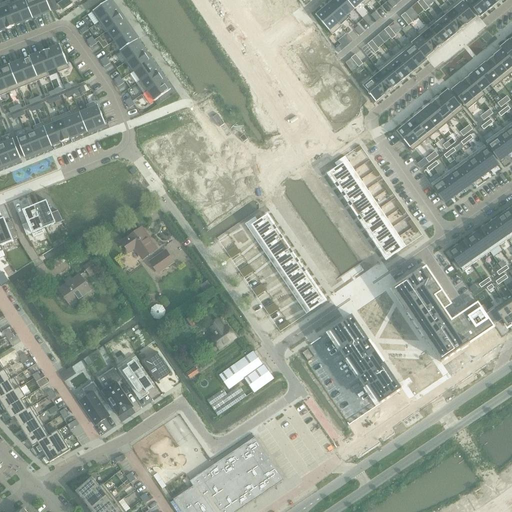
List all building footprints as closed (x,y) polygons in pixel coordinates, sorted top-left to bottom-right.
[(6,2),(15,26),(24,22),(15,0),(14,0),(15,1),(7,4),(6,2)] [(25,0),(15,0),(24,22),(33,19),(25,0)] [(35,0),(25,0),(33,19),(33,18),(42,15),(35,0)] [(46,0),(35,0),(42,15),(51,11),(51,12),(51,11),(46,0)] [(109,0),(92,12),(99,23),(117,10),(110,1),(109,0)] [(246,0),(252,9),(265,0),(246,0)] [(269,0),(265,0),(252,9),(258,18),(274,7),(269,0)] [(346,0),(333,0),(333,1),(347,16),(355,9),(346,0)] [(360,0),(346,0),(355,9),(363,3),(366,6),(360,0)] [(461,0),(458,0),(451,5),(467,25),(476,18),(461,0)] [(480,0),(465,0),(480,17),(489,10),(480,0)] [(494,0),(480,0),(489,10),(497,3),(494,0)] [(333,1),(325,8),(342,27),(339,23),(347,16),(333,1)] [(6,2),(0,4),(0,13),(6,29),(15,26),(6,2)] [(426,4),(421,7),(425,12),(429,8),(426,4)] [(451,5),(443,12),(459,32),(467,25),(451,5)] [(274,7),(258,18),(264,27),(280,16),(274,7)] [(215,8),(196,23),(208,37),(222,25),(219,21),(216,18),(220,13),(215,8)] [(325,8),(316,16),(333,35),(342,27),(325,8)] [(117,10),(99,23),(106,33),(123,20),(117,10)] [(446,16),(438,23),(450,38),(459,32),(443,12),(443,13),(446,16)] [(405,13),(401,16),(405,21),(409,18),(405,13)] [(409,18),(405,21),(409,26),(413,22),(409,18)] [(123,20),(106,33),(108,32),(115,41),(130,30),(123,20)] [(222,25),(208,37),(219,50),(233,38),(230,35),(228,32),(231,27),(226,21),(222,25)] [(427,26),(426,26),(442,45),(450,38),(438,23),(430,29),(427,26)] [(426,26),(418,33),(434,52),(442,45),(426,26)] [(389,27),(385,30),(388,35),(393,32),(389,27)] [(130,30),(115,41),(121,50),(120,51),(120,52),(137,40),(130,30)] [(393,32),(388,35),(392,40),(396,36),(393,32)] [(411,41),(427,61),(427,60),(426,59),(434,52),(418,33),(417,33),(420,37),(413,43),(411,41)] [(233,38),(219,50),(231,65),(245,53),(241,48),(239,45),(242,41),(238,35),(233,38)] [(137,40),(120,52),(127,61),(125,62),(125,63),(143,51),(137,41),(136,41),(138,40),(137,40)] [(298,40),(281,52),(288,61),(304,50),(298,40)] [(372,41),(368,44),(372,49),(376,45),(372,41)] [(411,41),(403,48),(418,68),(427,61),(411,41)] [(511,43),(510,41),(501,47),(511,60),(511,43)] [(60,45),(50,49),(59,73),(70,69),(60,45)] [(376,45),(372,49),(376,54),(380,50),(376,45)] [(502,50),(494,56),(510,75),(511,73),(511,60),(501,47),(501,48),(502,49),(502,50)] [(403,48),(394,55),(410,74),(418,68),(403,48)] [(50,49),(40,53),(49,77),(50,77),(48,72),(57,69),(59,73),(50,49)] [(288,61),(287,61),(294,70),(310,58),(304,50),(288,61)] [(143,51),(125,63),(132,73),(150,60),(143,51)] [(40,53),(30,57),(35,72),(38,79),(39,81),(49,77),(40,53)] [(356,55),(351,58),(355,63),(359,59),(356,55)] [(394,55),(386,62),(402,81),(410,74),(394,55)] [(494,56),(486,63),(502,82),(510,75),(494,56)] [(30,57),(20,62),(28,83),(29,85),(39,81),(38,79),(35,72),(30,57)] [(310,58),(294,70),(300,79),(317,67),(310,58)] [(359,59),(355,63),(359,68),(363,64),(359,59)] [(150,60),(132,73),(134,72),(141,81),(137,83),(137,84),(157,70),(150,60)] [(20,62),(10,65),(19,89),(29,85),(28,83),(20,62)] [(386,62),(377,69),(393,88),(402,81),(386,62)] [(486,63),(478,70),(493,89),(502,82),(486,63)] [(9,66),(0,69),(0,70),(9,93),(19,89),(10,65),(9,65),(9,66)] [(317,67),(300,79),(306,88),(323,76),(317,67)] [(369,75),(369,76),(385,95),(393,88),(377,69),(380,73),(372,79),(369,75)] [(0,96),(9,93),(0,70),(0,96)] [(157,70),(137,84),(144,94),(164,80),(157,70)] [(478,70),(469,77),(485,96),(485,95),(482,92),(490,85),(493,89),(478,70)] [(306,88),(312,97),(329,85),(323,76),(306,88)] [(369,76),(360,83),(376,102),(385,95),(369,76)] [(469,77),(461,83),(477,103),(485,96),(469,77)] [(164,80),(144,94),(148,92),(155,101),(154,101),(155,101),(159,98),(171,90),(170,90),(164,80)] [(461,83),(452,91),(468,110),(477,103),(461,83)] [(329,85),(312,97),(318,106),(335,94),(329,85)] [(448,91),(439,98),(455,117),(464,110),(448,91)] [(335,94),(318,106),(324,114),(341,103),(335,94)] [(507,96),(502,100),(506,104),(510,101),(507,96)] [(439,98),(431,105),(447,124),(455,117),(439,98)] [(502,100),(498,104),(501,108),(506,104),(502,100)] [(97,102),(87,105),(97,129),(105,125),(106,125),(97,102)] [(341,103),(324,114),(331,123),(347,112),(341,103)] [(80,111),(79,111),(88,132),(97,129),(87,105),(87,106),(89,110),(81,113),(80,111)] [(431,105),(423,111),(438,131),(447,124),(431,105)] [(490,110),(485,113),(488,118),(493,114),(490,110)] [(70,112),(69,113),(79,136),(87,132),(87,133),(88,132),(79,111),(71,114),(70,112)] [(423,111),(414,118),(430,137),(438,131),(423,111)] [(347,112),(331,123),(337,133),(354,121),(347,112)] [(69,113),(61,116),(70,139),(79,136),(69,113)] [(485,113),(480,117),(484,121),(488,118),(485,113)] [(61,116),(51,120),(52,122),(61,143),(70,139),(61,116)] [(414,118),(406,125),(422,144),(430,137),(414,118)] [(181,127),(175,132),(182,141),(198,130),(192,120),(187,123),(185,122),(180,125),(181,127)] [(44,123),(43,123),(52,147),(52,146),(61,143),(52,122),(44,125),(44,123)] [(43,123),(34,127),(35,131),(43,150),(52,147),(43,123)] [(397,132),(413,151),(422,144),(406,125),(398,132),(397,132)] [(469,125),(465,129),(468,133),(473,130),(469,125)] [(465,129),(460,133),(463,137),(468,133),(465,129)] [(511,140),(504,129),(495,135),(509,155),(511,152),(511,140)] [(198,130),(182,141),(188,151),(205,139),(198,130)] [(35,131),(27,135),(34,154),(43,150),(35,131)] [(18,138),(17,138),(25,158),(25,157),(34,154),(27,135),(18,138)] [(495,135),(486,142),(500,161),(509,155),(495,135)] [(452,138),(448,142),(451,146),(456,143),(452,138)] [(205,139),(188,151),(195,160),(211,149),(205,139)] [(5,143),(4,144),(12,163),(21,159),(14,142),(6,145),(5,143)] [(448,142),(443,146),(446,150),(451,146),(448,142)] [(4,144),(0,145),(0,159),(3,166),(12,163),(4,144)] [(485,146),(475,152),(489,171),(498,165),(485,146)] [(211,149),(195,160),(201,170),(218,158),(211,149)] [(435,152),(430,155),(434,160),(439,156),(435,152)] [(475,152),(467,159),(480,178),(489,171),(475,152)] [(430,155),(426,159),(429,163),(434,160),(430,155)] [(338,168),(329,174),(332,179),(331,179),(332,181),(333,181),(335,183),(334,183),(335,185),(355,171),(345,157),(335,164),(338,168)] [(218,158),(201,170),(208,179),(224,167),(218,158)] [(467,159),(458,165),(472,184),(480,178),(467,159)] [(458,165),(449,171),(463,190),(472,184),(458,165)] [(224,167),(208,179),(214,188),(231,177),(224,167)] [(355,171),(335,185),(336,185),(338,188),(338,189),(339,190),(341,193),(341,194),(361,181),(355,171)] [(449,171),(440,178),(454,197),(463,190),(449,171)] [(231,177),(214,188),(221,198),(237,186),(231,177)] [(440,178),(431,184),(445,203),(454,197),(440,178)] [(361,181),(341,194),(342,194),(345,198),(344,198),(345,200),(346,199),(348,202),(347,202),(348,203),(368,190),(361,181)] [(237,186),(221,198),(228,208),(244,196),(237,186)] [(368,190),(348,203),(348,204),(351,207),(351,208),(352,209),(354,211),(353,212),(354,213),(374,199),(368,190)] [(374,199),(354,213),(355,214),(357,216),(357,217),(358,218),(361,222),(360,222),(361,222),(380,209),(374,199)] [(41,203),(35,206),(45,229),(56,224),(63,221),(58,211),(52,213),(47,201),(41,203)] [(28,223),(22,225),(27,236),(32,234),(34,238),(47,233),(45,229),(35,206),(23,211),(28,223)] [(511,208),(503,215),(511,227),(511,208)] [(380,209),(361,222),(361,223),(362,223),(364,226),(363,226),(364,228),(365,227),(366,229),(366,230),(367,231),(367,232),(387,218),(380,209)] [(511,227),(503,215),(495,221),(508,240),(511,237),(511,227)] [(256,218),(245,225),(255,239),(275,225),(274,224),(274,225),(272,222),(271,220),(268,216),(258,222),(256,218)] [(4,218),(0,219),(0,242),(3,251),(4,251),(2,246),(14,241),(12,238),(9,231),(4,218)] [(387,218),(367,232),(368,233),(370,235),(369,235),(371,237),(373,241),(393,228),(387,218)] [(495,221),(486,227),(499,246),(508,240),(495,221)] [(275,225),(255,239),(261,248),(281,235),(281,234),(280,234),(278,231),(279,231),(278,229),(277,230),(275,226),(275,225)] [(486,227),(477,233),(490,253),(494,257),(502,251),(499,246),(486,227)] [(15,228),(9,231),(12,238),(18,235),(15,228)] [(393,228),(373,241),(374,242),(375,242),(376,245),(377,246),(380,250),(379,250),(380,251),(400,237),(393,228)] [(142,229),(122,242),(129,252),(135,247),(143,258),(156,249),(142,229)] [(468,239),(481,259),(490,253),(477,233),(468,239)] [(281,235),(261,248),(268,258),(288,244),(287,243),(286,243),(285,241),(285,240),(284,239),(281,235),(282,235),(281,235)] [(400,237),(380,251),(380,252),(381,251),(383,254),(382,254),(383,256),(384,256),(386,259),(386,260),(387,260),(406,247),(400,237)] [(468,239),(459,245),(459,246),(472,265),(481,259),(468,239)] [(288,244),(268,258),(274,267),(294,254),(294,253),(293,253),(292,252),(291,250),(291,249),(290,248),(288,246),(288,245),(288,244)] [(459,246),(450,252),(463,271),(472,265),(459,246)] [(237,247),(232,250),(236,256),(241,253),(237,247)] [(232,250),(227,253),(231,260),(236,256),(232,250)] [(156,260),(152,263),(158,272),(162,270),(173,262),(170,257),(166,251),(156,260)] [(294,254),(274,267),(281,277),(301,263),(300,263),(299,261),(297,259),(298,259),(297,257),(296,258),(294,255),(295,255),(294,254)] [(97,272),(91,262),(84,267),(90,277),(97,272)] [(301,263),(281,277),(287,286),(307,273),(307,272),(306,272),(305,271),(304,269),(304,268),(303,267),(301,264),(301,263)] [(249,265),(244,269),(249,275),(254,272),(249,265)] [(395,288),(392,290),(393,292),(394,291),(396,294),(395,294),(396,295),(396,296),(397,296),(399,300),(400,301),(400,302),(401,303),(401,302),(405,308),(405,309),(406,310),(408,312),(407,313),(409,314),(409,315),(413,320),(414,321),(413,321),(414,323),(415,323),(419,329),(420,330),(419,330),(420,332),(421,331),(421,332),(425,338),(426,340),(427,340),(429,344),(433,350),(434,351),(438,357),(438,359),(439,358),(441,361),(440,361),(442,363),(445,361),(444,361),(449,358),(451,357),(455,354),(457,353),(456,353),(461,350),(462,349),(468,345),(483,335),(483,336),(485,334),(492,329),(493,329),(495,327),(494,325),(486,314),(478,302),(478,303),(477,303),(478,303),(473,307),(472,306),(469,308),(469,309),(461,314),(459,315),(459,316),(453,320),(452,319),(452,320),(448,313),(447,311),(446,312),(445,310),(446,310),(445,309),(452,304),(440,286),(436,281),(435,278),(434,278),(431,273),(427,266),(425,268),(422,270),(422,269),(412,276),(413,276),(408,279),(406,280),(406,281),(402,284),(402,283),(399,285),(400,285),(398,286),(395,288)] [(244,269),(240,272),(244,279),(249,275),(244,269)] [(3,273),(0,274),(0,284),(1,286),(8,281),(9,281),(6,277),(3,273)] [(307,273),(287,286),(293,295),(313,282),(313,281),(313,282),(312,280),(310,278),(311,278),(309,276),(307,274),(308,274),(307,273)] [(91,292),(80,275),(59,289),(70,306),(91,292)] [(313,282),(293,295),(300,305),(320,291),(319,291),(318,290),(316,287),(317,287),(316,286),(315,286),(314,283),(313,282)] [(262,284),(257,288),(262,294),(267,291),(262,284)] [(257,288),(252,291),(257,297),(262,294),(257,288)] [(320,291),(300,305),(307,315),(326,301),(326,300),(326,301),(324,299),(323,297),(322,295),(320,293),(321,292),(320,291)] [(511,325),(511,314),(504,302),(495,309),(508,328),(511,325),(511,326),(511,325)] [(275,303),(270,307),(274,313),(279,310),(275,303)] [(151,309),(150,315),(153,319),(159,321),(164,317),(165,312),(162,307),(156,306),(151,309)] [(270,307),(265,310),(270,316),(274,313),(270,307)] [(502,320),(495,309),(486,314),(494,325),(502,320)] [(191,316),(186,319),(193,328),(197,325),(191,316)] [(329,332),(327,334),(327,335),(328,334),(329,335),(330,335),(333,339),(334,342),(335,343),(335,344),(336,343),(338,347),(340,350),(340,351),(341,352),(343,354),(345,358),(346,359),(347,361),(348,362),(349,364),(351,366),(353,369),(352,369),(353,370),(353,371),(354,370),(356,373),(358,377),(359,378),(359,379),(360,380),(361,381),(363,383),(364,385),(365,386),(365,387),(366,389),(369,392),(371,396),(370,396),(371,397),(372,398),(372,397),(374,400),(377,404),(376,405),(377,406),(376,407),(376,408),(379,406),(379,405),(380,404),(380,405),(382,404),(382,403),(390,397),(391,398),(397,393),(400,391),(401,391),(402,390),(403,390),(401,387),(401,388),(396,381),(397,381),(395,379),(390,372),(391,372),(389,370),(385,364),(384,362),(378,354),(377,352),(372,344),(370,342),(366,336),(365,334),(364,334),(360,328),(360,327),(359,325),(354,319),(355,319),(353,316),(351,317),(351,318),(348,320),(345,321),(341,324),(333,330),(332,330),(332,331),(331,331),(330,332),(329,332)] [(225,328),(222,324),(218,319),(208,326),(215,335),(211,338),(220,350),(236,338),(228,326),(225,328)] [(287,322),(278,328),(280,332),(290,326),(287,322)] [(254,351),(245,358),(219,376),(227,387),(229,389),(244,379),(247,384),(254,393),(274,379),(264,365),(264,366),(254,351)] [(157,352),(143,361),(157,383),(171,373),(157,352)] [(88,367),(93,363),(89,356),(83,360),(88,367)] [(139,361),(136,356),(130,360),(133,364),(122,372),(126,378),(125,379),(131,388),(132,387),(137,393),(144,388),(147,393),(148,392),(148,391),(147,390),(152,387),(154,388),(153,386),(155,385),(139,362),(139,361)] [(187,373),(186,374),(190,380),(191,379),(199,373),(195,367),(187,373)] [(111,387),(102,392),(119,417),(133,408),(116,384),(121,381),(113,369),(103,376),(111,387)] [(5,370),(0,373),(0,386),(14,378),(11,379),(5,370)] [(14,378),(0,386),(0,400),(20,388),(14,378)] [(87,397),(79,403),(95,426),(109,417),(103,408),(107,405),(93,383),(82,391),(87,397)] [(20,388),(0,400),(2,405),(1,406),(4,411),(6,410),(26,397),(20,388)] [(26,397),(6,410),(12,420),(33,407),(33,406),(32,407),(26,397)] [(33,407),(12,420),(15,418),(21,428),(39,416),(33,407)] [(39,416),(21,428),(27,437),(45,426),(39,416)] [(77,420),(68,425),(70,429),(79,424),(77,420)] [(45,426),(27,437),(33,447),(59,431),(59,430),(51,435),(45,426)] [(59,431),(33,447),(38,444),(50,463),(71,450),(59,431)] [(193,486),(173,500),(181,511),(237,511),(284,480),(270,460),(255,437),(216,464),(190,481),(193,486)] [(158,473),(153,476),(162,489),(167,487),(166,486),(158,473)] [(80,488),(76,492),(81,498),(84,501),(104,484),(104,483),(100,487),(97,483),(92,477),(85,484),(83,483),(79,487),(80,488)] [(104,484),(84,501),(91,510),(111,493),(104,484)] [(486,508),(479,511),(511,511),(511,487),(485,506),(486,508)] [(111,493),(91,510),(92,511),(106,511),(119,503),(111,493)] [(119,503),(106,511),(126,511),(130,509),(123,500),(119,503)]
